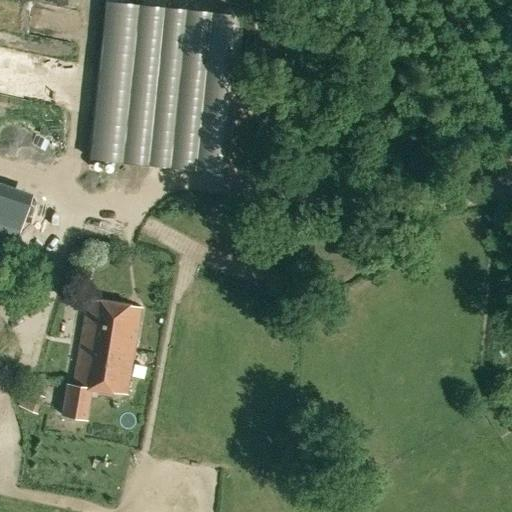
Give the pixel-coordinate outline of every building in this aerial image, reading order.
[(226,170),(243,16),(181,9),(165,164),(226,170)] [(24,130),(18,153),(66,166),(75,131),(60,127),(57,139),(24,130)] [(96,151),(89,181),(145,195),(153,165),(96,151)] [(0,209),(31,219),(38,199),(0,187),(0,209)] [(140,307),(87,298),(73,384),(68,383),(63,415),(86,419),(90,388),(126,394),(140,307)] [(44,410),(48,396),(36,393),(33,407),(44,410)]
